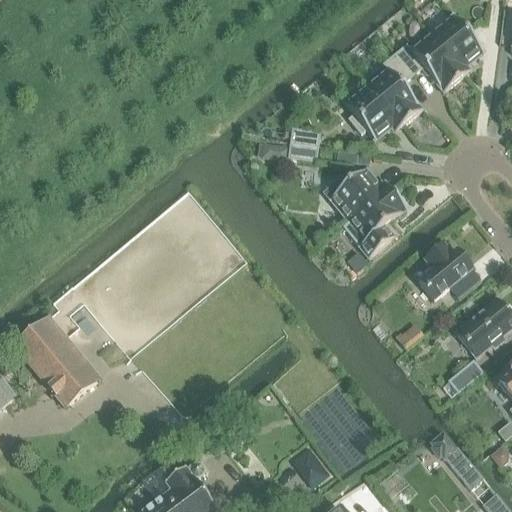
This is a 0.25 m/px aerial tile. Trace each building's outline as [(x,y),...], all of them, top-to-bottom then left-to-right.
[(454,20),(430,40),(464,81),(465,79),(462,74),(484,57),(454,20)] [(464,81),(430,40),(412,55),(407,49),(395,58),(413,81),(424,72),(444,97),(464,81)] [(422,114),(402,89),(413,81),(395,58),(394,58),(383,67),(388,73),(369,89),(402,130),(422,114)] [(402,130),(369,89),(345,108),(354,118),(348,123),(361,138),(366,133),(375,144),(392,130),(396,136),(402,130)] [(318,152),(320,138),(293,135),(292,149),(318,152)] [(316,166),(318,152),(292,149),(290,163),(316,166)] [(353,172),(324,196),(330,204),(349,226),(343,231),(344,232),(391,194),(389,192),(385,187),(380,191),(366,174),(359,180),(353,172)] [(391,194),(344,232),(369,263),(391,245),(382,234),(407,213),(391,194)] [(479,283),(472,275),(472,274),(473,273),(458,255),(452,259),(443,248),(424,264),(433,275),(418,287),(434,306),(450,292),(457,302),(479,283)] [(502,341),(511,332),(511,314),(508,310),(502,309),(497,303),(456,337),(476,362),(492,350),(495,354),(506,345),(502,341)] [(96,386),(45,325),(14,350),(49,392),(65,412),(96,386)] [(424,340),(414,328),(402,338),(401,336),(395,341),(406,355),(424,340)] [(458,398),(483,377),(473,365),(448,386),(449,387),(443,392),(451,402),(457,397),(458,398)] [(511,370),(507,374),(509,377),(498,386),(511,403),(511,413),(511,415),(511,416),(511,370)] [(0,414),(13,404),(0,387),(0,414)] [(505,445),(511,439),(511,426),(511,425),(498,437),(505,445)] [(444,436),(430,448),(432,451),(430,453),(439,463),(441,462),(444,465),(445,464),(471,495),(484,485),(444,436)] [(503,449),(490,459),(500,472),(508,466),(509,457),(503,449)] [(330,480),(309,452),(293,464),(313,493),(330,480)] [(214,511),(194,484),(202,478),(203,472),(200,468),(194,468),(186,474),(185,472),(165,487),(171,495),(148,511),(214,511)] [(484,511),(506,511),(496,500),(483,511),(484,511)]
